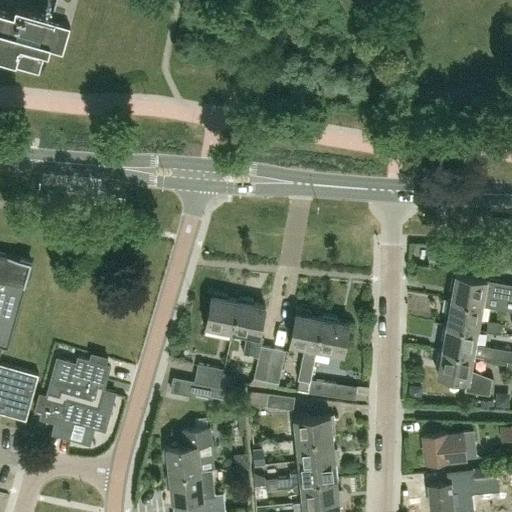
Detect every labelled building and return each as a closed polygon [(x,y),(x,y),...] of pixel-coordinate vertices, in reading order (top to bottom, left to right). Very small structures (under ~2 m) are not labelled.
[(0,54),(39,66),(43,50),(49,51),(51,43),(59,46),(64,48),(74,11),(77,0),(55,0),(51,16),(16,6),(14,14),(0,9),(0,54)] [(0,350),(2,343),(7,345),(31,260),(0,251),(0,350)] [(452,297),(483,303),(483,304),(511,309),(511,283),(488,279),(452,271),(450,285),(454,286),(452,297)] [(232,329),(238,299),(226,296),(225,292),(213,290),(205,324),(232,329)] [(239,295),(238,299),(232,329),(247,332),(243,352),(258,355),(254,376),(266,378),(272,346),(261,344),(262,335),(260,335),(266,304),(253,302),(252,297),(239,295)] [(483,304),(483,303),(452,297),(448,297),(445,311),(449,312),(447,323),(478,328),(483,304)] [(311,377),(316,347),(322,315),(310,312),(310,309),(297,306),(290,341),(304,344),(298,377),(300,377),(311,379),(311,377)] [(323,311),(322,315),(316,347),(343,352),(349,321),(336,318),(336,314),(323,311)] [(503,332),(505,323),(501,322),(488,320),(486,331),(499,333),(500,331),(503,332)] [(443,348),(474,353),(474,354),(507,360),(511,360),(511,349),(476,343),(478,328),(447,323),(443,322),(441,335),(445,337),(443,348)] [(266,378),(278,381),(285,349),(272,346),(266,378)] [(438,373),(468,378),(466,388),(488,392),(491,377),(471,370),(474,354),(474,353),(443,348),(439,347),(436,360),(440,361),(438,373)] [(57,357),(41,415),(55,419),(51,432),(70,437),(75,418),(104,426),(114,390),(102,387),(108,364),(78,356),(76,362),(57,357)] [(0,410),(2,411),(26,418),(38,372),(0,361),(0,410)] [(194,380),(221,385),(224,367),(198,362),(194,380)] [(309,391),(334,394),(335,381),(311,377),(311,379),(309,391)] [(229,387),(221,385),(194,380),(192,379),(189,394),(227,401),(229,387)] [(295,395),(268,391),(266,405),(293,408),(295,395)] [(294,417),(296,438),(333,434),(332,422),(335,421),(334,413),(294,417)] [(168,457),(169,470),(213,467),(213,465),(214,463),(214,457),(208,457),(206,456),(200,457),(198,441),(212,440),(210,424),(182,427),(184,442),(162,444),(164,457),(168,457)] [(472,429),(446,431),(446,429),(423,432),(426,458),(449,456),(449,457),(475,454),(472,429)] [(299,458),(338,454),(337,446),(335,447),(333,434),(296,438),(299,458)] [(266,464),(264,446),(253,447),(254,465),(266,464)] [(339,463),(338,454),(299,458),(300,469),(290,471),(290,475),(279,476),(280,488),(293,486),(293,485),(293,480),(338,475),(336,463),(339,463)] [(475,482),(500,479),(499,463),(473,465),(475,482)] [(213,467),(169,470),(165,471),(167,483),(171,484),(172,497),(204,495),(216,493),(213,467)] [(338,475),(293,480),(293,485),(293,486),(294,489),(296,490),(302,490),(303,499),(343,495),(342,487),(339,488),(338,475)] [(266,489),(280,488),(279,476),(265,478),(266,489)] [(451,479),(429,481),(431,507),(454,505),(453,491),(467,490),(466,478),(451,480),(451,479)] [(343,495),(303,499),(304,511),(341,511),(341,503),(344,503),(343,495)]
